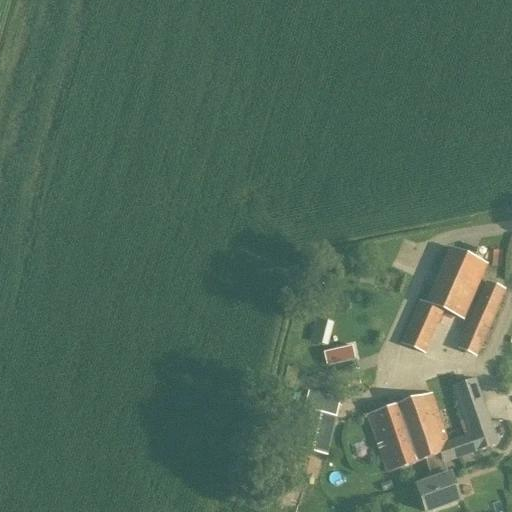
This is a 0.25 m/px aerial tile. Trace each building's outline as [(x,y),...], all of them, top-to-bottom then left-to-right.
[(424,305),(443,313),(463,323),(486,266),(448,249),(424,305)] [(481,347),(505,292),(485,283),(461,339),(481,347)] [(315,320),(312,331),(330,335),(333,324),(315,320)] [(432,482),(447,477),(443,467),(497,447),(475,381),(451,389),(468,435),(448,442),(432,396),(365,418),(386,476),(425,462),(432,482)] [(307,393),(302,413),(301,413),(292,452),(325,459),(334,420),(339,400),(307,393)] [(449,476),(447,477),(432,482),(416,488),(425,511),(430,511),(458,502),(449,476)]
